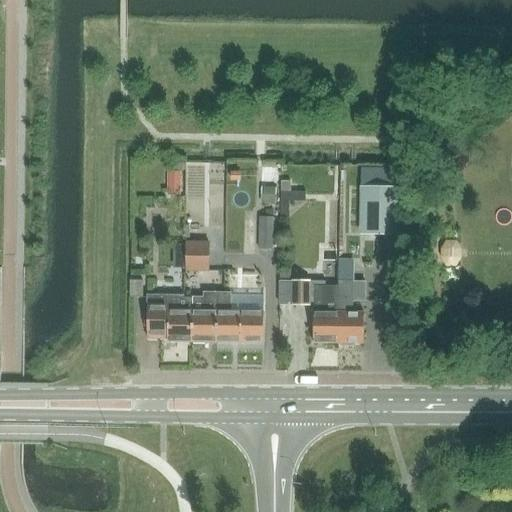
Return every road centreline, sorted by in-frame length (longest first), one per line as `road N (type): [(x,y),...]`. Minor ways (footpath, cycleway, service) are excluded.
road 1 (primary): [(276,393),(0,395)]
road 2 (primary): [(0,415),(258,419)]
road 3 (primary): [(511,395),(276,393)]
road 4 (primary): [(290,420),(511,420)]
